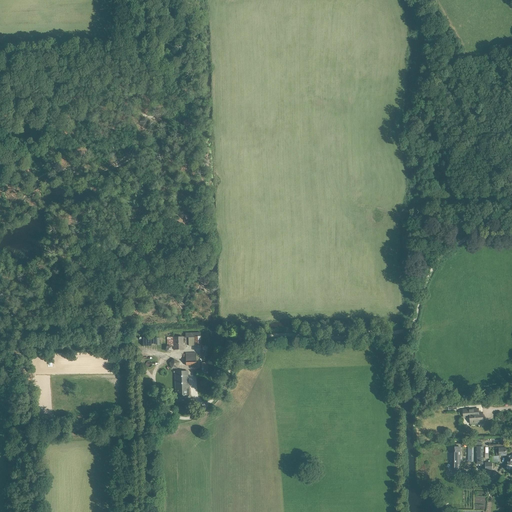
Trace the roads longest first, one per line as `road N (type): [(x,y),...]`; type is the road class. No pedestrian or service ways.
road 1 (track): [(154,382),(173,414),(191,417),(221,390),(249,338),(407,328),(430,271),(450,247),(475,234),(511,234)]
road 2 (unclassified): [(511,168),(478,124),(421,0)]
road 3 (track): [(141,511),(133,375)]
